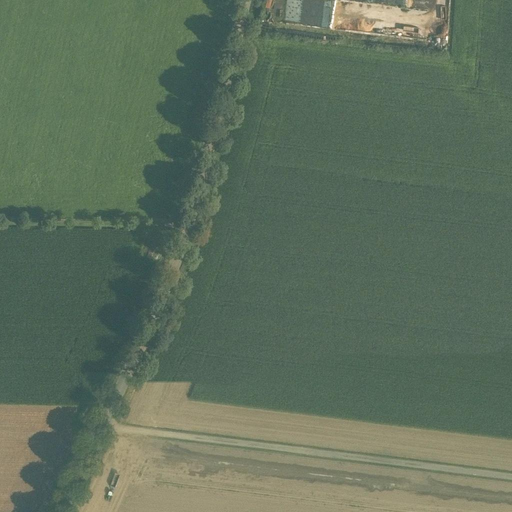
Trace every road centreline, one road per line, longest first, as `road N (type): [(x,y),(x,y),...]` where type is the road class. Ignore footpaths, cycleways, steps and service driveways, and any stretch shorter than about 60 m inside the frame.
road 1 (tertiary): [(247,0),(203,170),(65,511)]
road 2 (track): [(511,484),(100,431)]
road 3 (track): [(0,223),(182,226)]
